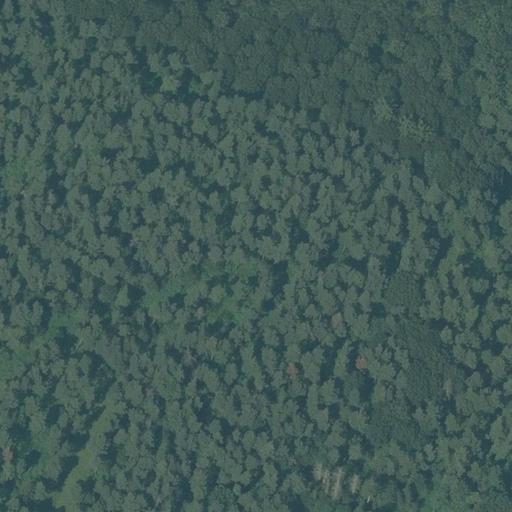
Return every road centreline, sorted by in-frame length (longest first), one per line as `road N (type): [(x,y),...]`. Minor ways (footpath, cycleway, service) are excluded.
road 1 (track): [(297,511),(511,1)]
road 2 (track): [(309,483),(0,344)]
